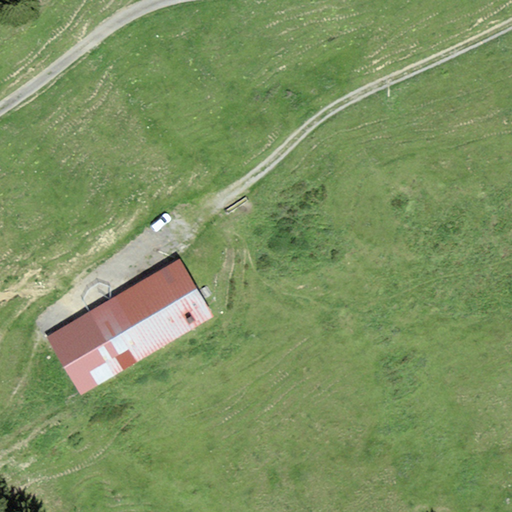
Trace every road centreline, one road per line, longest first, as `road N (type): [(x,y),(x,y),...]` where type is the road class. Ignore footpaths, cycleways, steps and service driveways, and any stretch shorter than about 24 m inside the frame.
road 1 (track): [(511,21),(356,89),(207,206)]
road 2 (unclassified): [(160,0),(124,16),(0,107)]
road 3 (track): [(207,206),(79,287)]
